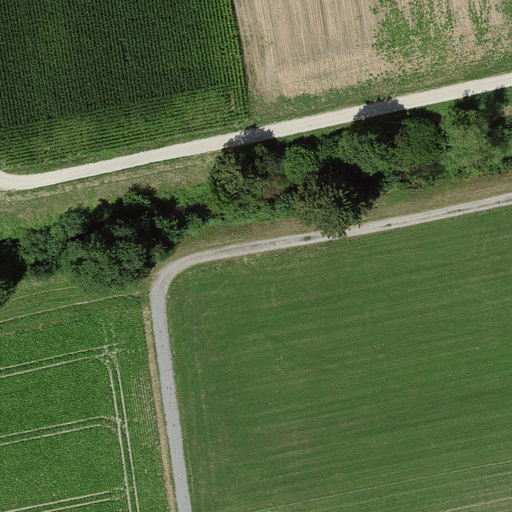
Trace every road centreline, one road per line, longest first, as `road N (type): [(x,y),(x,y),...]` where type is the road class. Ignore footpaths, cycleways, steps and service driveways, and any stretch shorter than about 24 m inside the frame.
road 1 (track): [(511,198),(178,265),(160,289),(158,312),(185,511)]
road 2 (track): [(0,177),(35,182),(511,80)]
